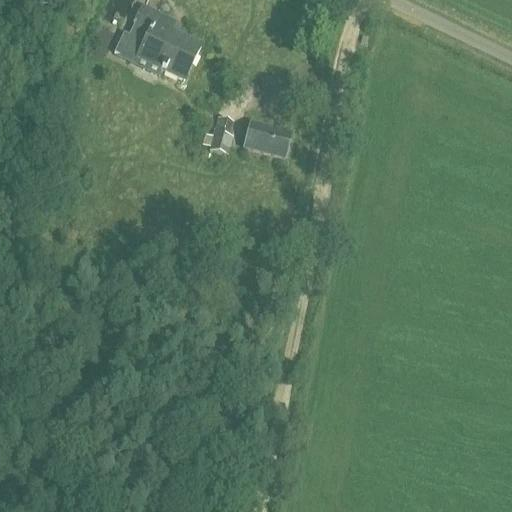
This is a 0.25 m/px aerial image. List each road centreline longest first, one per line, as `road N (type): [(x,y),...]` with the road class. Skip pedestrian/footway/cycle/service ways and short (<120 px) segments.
road 1 (track): [(263,511),(364,0)]
road 2 (unclassified): [(511,60),(386,0)]
